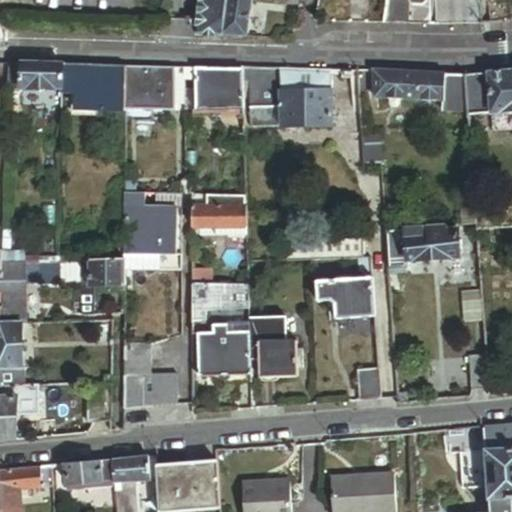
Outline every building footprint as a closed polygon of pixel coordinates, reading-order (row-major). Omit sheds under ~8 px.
[(220,35),(225,0),(197,0),(193,32),(220,35)] [(225,0),(220,35),(247,38),(251,0),(225,0)] [(296,9),(297,0),(287,0),(286,8),(296,9)] [(363,0),(351,0),(348,25),(364,25),(368,1),(363,0)] [(383,26),(428,27),(427,0),(427,3),(424,6),(414,6),(411,3),(410,0),(387,0),(383,26)] [(456,27),(481,25),(477,0),(434,0),(434,27),(456,27)] [(23,74),(23,64),(14,64),(13,77),(21,77),(21,76),(23,74)] [(63,65),(23,64),(23,74),(21,76),(21,77),(22,80),(23,82),(23,87),(62,90),(63,65)] [(127,67),(63,65),(62,90),(62,92),(78,94),(77,112),(128,115),(128,110),(127,67)] [(174,68),(127,67),(128,110),(175,108),(175,82),(174,68)] [(283,68),(261,67),(261,85),(283,85),(283,68)] [(184,68),(174,68),(175,82),(184,82),(184,68)] [(333,70),(283,68),(283,85),(283,90),(334,89),(333,70)] [(197,115),(246,118),(245,70),(196,69),(197,115)] [(511,70),(491,72),(494,112),(511,110),(511,70)] [(376,71),(378,99),(419,100),(420,73),(376,71)] [(469,74),(471,102),(472,114),(494,112),(491,72),(469,74)] [(431,101),(432,73),(420,73),(419,100),(431,101)] [(449,74),(432,73),(431,101),(447,101),(448,101),(449,74)] [(471,102),(469,74),(449,74),(448,101),(469,102),(471,102)] [(21,77),(13,77),(12,87),(23,87),(23,82),(22,80),(21,77)] [(184,82),(175,82),(175,108),(185,108),(184,82)] [(261,85),(253,85),(253,106),(284,106),(283,90),(283,85),(261,85)] [(335,126),(334,89),(283,90),(284,106),(284,126),(335,126)] [(469,102),(448,101),(447,101),(447,111),(470,111),(469,102)] [(253,126),(284,126),(284,106),(253,106),(253,126)] [(383,135),(366,136),(368,164),(385,162),(383,135)] [(137,184),(127,184),(127,193),(137,193),(137,184)] [(145,207),(145,195),(129,195),(129,221),(130,221),(145,221),(145,207)] [(180,208),(183,208),(183,207),(183,196),(145,195),(145,207),(180,208)] [(246,196),(209,195),(208,206),(246,205),(246,196)] [(477,197),(464,198),(466,223),(478,222),(477,197)] [(249,228),(248,205),(246,205),(208,206),(193,206),(193,228),(249,228)] [(180,208),(145,207),(145,221),(130,221),(129,221),(129,253),(161,254),(178,254),(180,208)] [(450,226),(430,227),(431,237),(409,239),(409,246),(410,261),(463,258),(464,258),(462,231),(450,232),(450,226)] [(430,227),(408,228),(409,239),(431,237),(430,227)] [(409,239),(408,228),(388,229),(389,247),(409,246),(409,239)] [(363,239),(292,240),(292,260),(363,259),(363,239)] [(26,251),(4,252),(3,263),(27,263),(26,251)] [(126,253),(126,252),(118,251),(118,261),(127,261),(126,253)] [(161,254),(129,253),(128,269),(161,269),(161,254)] [(178,254),(161,254),(161,269),(182,269),(182,254),(178,254)] [(127,286),(127,261),(118,261),(92,262),(92,287),(95,287),(113,286),(127,286)] [(92,287),(92,262),(83,262),(84,287),(92,287)] [(26,299),(27,263),(3,263),(3,276),(1,308),(13,309),(13,300),(26,299)] [(379,318),(376,279),(322,283),(323,303),(335,303),(336,321),(379,318)] [(251,286),(193,287),(193,322),(202,322),(202,317),(208,317),(208,311),(251,311),(251,286)] [(84,313),(96,313),(95,287),(92,287),(84,287),(84,313)] [(485,291),(467,292),(469,320),(487,319),(485,291)] [(26,309),(26,299),(13,300),(13,309),(21,309),(26,309)] [(0,321),(0,323),(21,322),(21,309),(13,309),(1,308),(1,310),(0,321)] [(254,363),(261,362),(260,344),(289,343),(288,319),(253,320),(254,363)] [(0,370),(24,369),(23,322),(21,322),(0,323),(0,370)] [(202,377),(254,375),(252,333),(231,333),(215,334),(201,334),(202,377)] [(260,344),(261,362),(261,379),(300,378),(299,343),(289,343),(260,344)] [(151,375),(152,346),(127,345),(127,410),(178,405),(178,375),(151,375)] [(491,381),(490,363),(489,355),(473,356),(475,391),(492,390),(491,381)] [(501,363),(490,363),(491,381),(497,381),(497,377),(502,377),(501,363)] [(0,386),(16,386),(25,386),(24,369),(0,370),(0,386)] [(361,401),(384,399),(383,373),(359,375),(361,401)] [(114,423),(114,382),(88,383),(88,422),(114,423)] [(39,385),(25,386),(16,386),(16,397),(18,397),(17,417),(40,416),(39,385)] [(0,397),(16,397),(16,386),(0,386),(0,397)] [(413,393),(400,394),(400,398),(401,405),(414,404),(413,393)] [(0,441),(16,440),(17,417),(18,397),(16,397),(0,397),(0,441)] [(500,425),(487,426),(489,452),(502,451),(500,425)] [(493,502),(511,500),(511,450),(502,451),(489,452),(490,467),(491,487),(493,502)] [(151,457),(115,460),(117,480),(117,484),(118,484),(139,483),(152,482),(151,457)] [(117,480),(115,460),(102,462),(104,481),(117,480)] [(104,481),(102,462),(67,465),(68,484),(104,481)] [(162,511),(174,511),(222,509),(219,462),(160,466),(162,511)] [(55,486),(54,466),(42,467),(44,487),(55,486)] [(44,487),(42,467),(0,470),(0,481),(1,491),(22,489),(44,487)] [(490,467),(468,468),(470,488),(491,487),(490,467)] [(398,511),(396,473),(334,478),(336,511),(398,511)] [(294,511),(294,480),(245,483),(246,511),(294,511)] [(140,511),(139,483),(118,484),(119,511),(140,511)] [(1,511),(23,511),(22,489),(1,491),(2,511),(1,511)] [(511,511),(511,500),(493,502),(493,511),(511,511)]
